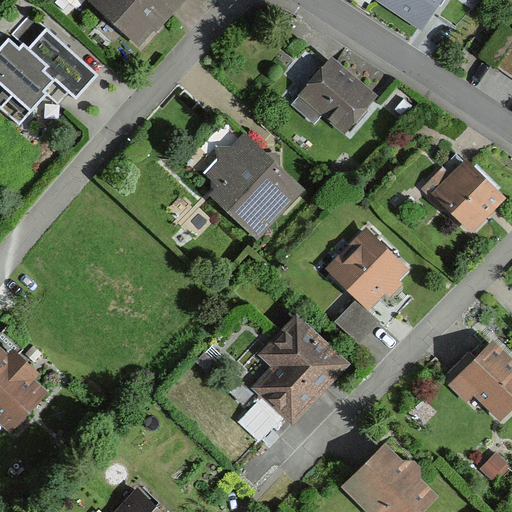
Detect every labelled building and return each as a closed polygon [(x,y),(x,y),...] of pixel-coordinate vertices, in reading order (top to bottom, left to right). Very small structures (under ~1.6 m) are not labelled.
[(93,0),(92,1),(137,42),(174,0),(93,0)] [(386,0),(420,23),(434,0),(386,0)] [(511,74),(511,39),(498,29),(481,53),(511,74)] [(12,39),(0,51),(0,98),(29,125),(63,87),(74,98),(95,75),(50,35),(30,56),(12,39)] [(302,95),(342,129),(369,97),(329,63),(323,71),(300,51),(280,74),(303,94),(302,95)] [(210,193),(227,209),(255,236),(282,207),(271,198),(287,181),(274,169),(273,157),(262,157),(242,138),(239,142),(218,123),(196,147),(219,168),(219,185),(210,193)] [(469,228),(498,198),(454,154),(421,187),(440,207),(444,203),(469,228)] [(401,269),(365,234),(329,270),(365,305),(401,269)] [(257,388),(290,419),(340,365),(294,322),(264,355),(276,367),(257,388)] [(0,331),(0,417),(6,423),(35,391),(34,390),(55,368),(7,324),(0,331)] [(511,401),(511,368),(489,346),(460,377),(499,415),(511,401)] [(398,466),(383,450),(354,479),(369,494),(369,510),(385,510),(386,511),(413,511),(425,501),(413,489),(413,476),(406,476),(406,466),(398,466)] [(117,511),(158,511),(136,492),(117,511)]
